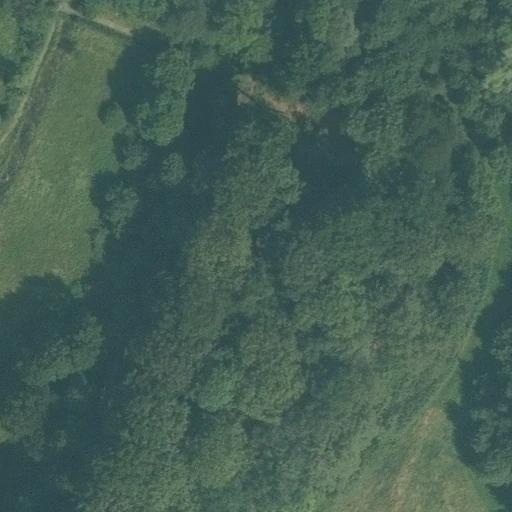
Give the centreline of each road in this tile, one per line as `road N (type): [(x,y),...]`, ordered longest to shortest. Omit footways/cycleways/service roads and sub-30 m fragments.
road 1 (track): [(292,0),(66,511)]
road 2 (track): [(358,0),(411,46),(500,153)]
